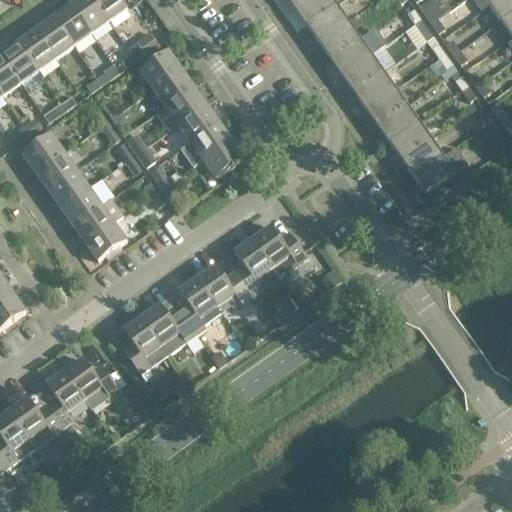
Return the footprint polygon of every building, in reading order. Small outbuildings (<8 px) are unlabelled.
[(109,25),(91,0),(83,0),(71,9),(91,38),(109,25)] [(118,0),(91,0),(109,25),(127,12),(118,0)] [(313,0),(286,0),(295,13),(313,0)] [(337,8),(331,0),(313,0),(295,13),(307,30),(337,8)] [(503,0),(482,0),(490,9),(503,0)] [(511,17),(511,0),(503,0),(490,9),(501,25),(511,17)] [(349,25),(337,8),(307,30),(319,46),(349,25)] [(91,38),(71,9),(54,21),(74,50),(91,38)] [(424,17),(431,27),(438,22),(430,12),(424,17)] [(408,18),(415,28),(422,24),(414,13),(408,18)] [(511,17),(501,25),(511,41),(511,17)] [(74,50),(54,21),(36,34),(56,63),(74,50)] [(445,33),(438,22),(431,27),(438,37),(445,33)] [(429,34),(422,24),(415,28),(422,39),(429,34)] [(360,42),(349,25),(319,46),(330,63),(360,42)] [(56,63),(36,34),(18,46),(38,75),(56,63)] [(148,38),(138,45),(128,52),(132,58),(137,65),(157,51),(148,38)] [(372,58),(360,42),(330,63),(342,80),(372,58)] [(446,48),(453,59),(460,54),(453,44),(446,48)] [(38,75),(18,46),(1,59),(21,87),(38,75)] [(431,52),(439,62),(445,57),(438,47),(431,52)] [(467,64),(460,54),(453,59),(460,69),(467,64)] [(140,75),(153,93),(182,73),(169,55),(140,75)] [(453,68),(445,57),(439,62),(446,72),(453,68)] [(137,65),(132,58),(121,65),(127,72),(137,65)] [(384,75),(372,58),(342,80),(354,97),(384,75)] [(21,87),(1,59),(0,59),(0,95),(3,100),(21,87)] [(194,91),(182,73),(153,93),(166,111),(194,91)] [(107,75),(97,83),(102,90),(112,83),(107,75)] [(396,92),(384,75),(354,97),(366,113),(396,92)] [(468,80),(476,90),(482,86),(475,75),(468,80)] [(455,85),(462,96),(469,91),(462,81),(455,85)] [(102,90),(97,83),(86,90),(92,97),(102,90)] [(490,96),(482,86),(476,90),(483,101),(490,96)] [(207,108),(194,91),(166,111),(178,129),(207,108)] [(476,101),(469,91),(462,96),(470,106),(476,101)] [(408,109),(396,92),(366,113),(378,130),(408,109)] [(72,100),(61,108),(66,115),(77,108),(72,100)] [(111,107),(104,112),(111,123),(119,117),(111,107)] [(490,111),(498,122),(504,117),(497,107),(490,111)] [(66,115),(61,108),(51,115),(56,122),(66,115)] [(219,126),(207,108),(178,129),(191,146),(219,126)] [(420,125),(408,109),(378,130),(389,147),(420,125)] [(478,118),(486,129),(492,124),(485,114),(478,118)] [(108,125),(100,115),(93,120),(100,130),(108,125)] [(126,128),(119,117),(111,123),(119,133),(126,128)] [(511,127),(504,117),(498,122),(505,132),(511,127)] [(500,134),(492,124),(486,129),(493,139),(500,134)] [(36,125),(26,133),(31,140),(42,133),(36,125)] [(115,136),(108,125),(100,130),(108,141),(115,136)] [(431,142),(420,125),(389,147),(401,164),(431,142)] [(232,144),(219,126),(191,146),(181,153),(193,171),(203,164),(232,144)] [(31,140),(26,133),(16,140),(21,147),(31,140)] [(23,158),(36,176),(64,156),(51,138),(23,158)] [(443,159),(431,142),(401,164),(413,180),(443,159)] [(136,143),(129,148),(136,158),(144,153),(136,143)] [(244,162),(232,144),(203,164),(216,182),(244,162)] [(133,161),(125,150),(118,155),(125,166),(133,161)] [(151,163),(144,153),(136,158),(144,169),(151,163)] [(77,174),(64,156),(36,176),(48,194),(77,174)] [(455,177),(443,159),(413,180),(425,198),(455,177)] [(140,171),(133,161),(125,166),(133,176),(140,171)] [(89,191),(77,174),(48,194),(60,212),(89,191)] [(161,178),(154,183),(161,194),(169,188),(161,178)] [(158,196),(150,186),(143,191),(150,201),(158,196)] [(176,199),(169,188),(161,194),(169,204),(176,199)] [(102,209),(89,191),(60,212),(73,229),(102,209)] [(165,207),(158,196),(150,201),(158,212),(165,207)] [(111,202),(102,209),(73,229),(85,247),(114,227),(124,220),(111,202)] [(127,245),(114,227),(85,247),(98,265),(127,245)] [(271,230),(253,243),(273,272),(290,259),(297,268),(307,261),(293,241),(283,248),(271,230)] [(273,272),(253,243),(234,256),(247,273),(237,280),(252,301),(261,294),(255,284),(273,272)] [(215,269),(197,282),(217,311),(235,298),(242,308),(252,301),(237,280),(228,287),(215,269)] [(333,273),(321,282),(328,293),(340,284),(333,273)] [(0,307),(13,298),(1,280),(0,280),(0,307)] [(217,311),(197,282),(179,295),(191,312),(182,319),(196,340),(206,333),(200,323),(217,311)] [(0,334),(26,316),(13,298),(0,307),(0,334)] [(142,321),(162,350),(168,359),(196,340),(182,319),(172,326),(160,308),(142,321)] [(162,350),(142,321),(124,334),(136,351),(126,358),(140,379),(151,372),(144,362),(162,350)] [(221,355),(213,361),(220,371),(228,365),(221,355)] [(83,363),(65,376),(85,404),(103,392),(109,401),(119,394),(105,373),(95,380),(83,363)] [(85,404),(65,376),(46,388),(59,406),(49,412),(64,433),(73,426),(67,417),(85,404)] [(27,402),(9,415),(29,443),(47,431),(54,440),(64,433),(49,412),(40,419),(27,402)] [(29,443),(9,415),(0,421),(0,439),(3,445),(0,446),(0,460),(8,472),(18,465),(12,456),(29,443)] [(73,430),(67,435),(72,444),(79,439),(73,430)] [(0,477),(8,472),(0,460),(0,477)] [(31,489),(24,493),(31,503),(38,498),(31,489)] [(23,494),(13,500),(20,510),(30,503),(23,494)]
